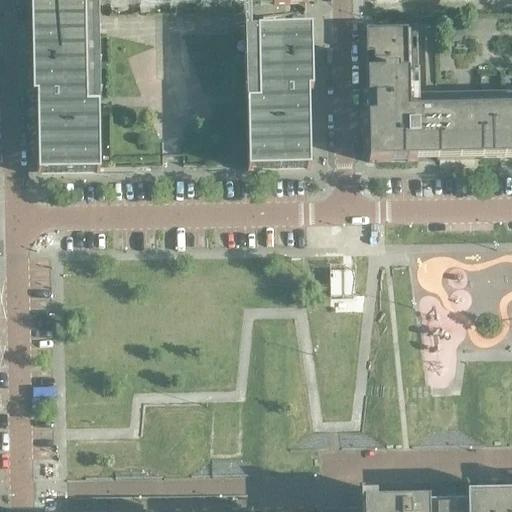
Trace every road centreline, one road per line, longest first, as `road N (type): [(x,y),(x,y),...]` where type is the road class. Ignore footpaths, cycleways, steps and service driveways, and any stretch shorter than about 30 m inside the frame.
road 1 (residential): [(15,221),(345,220)]
road 2 (residential): [(22,511),(15,221)]
road 3 (residential): [(15,221),(7,0)]
road 4 (residential): [(345,220),(345,0)]
road 5 (residential): [(345,220),(511,214)]
